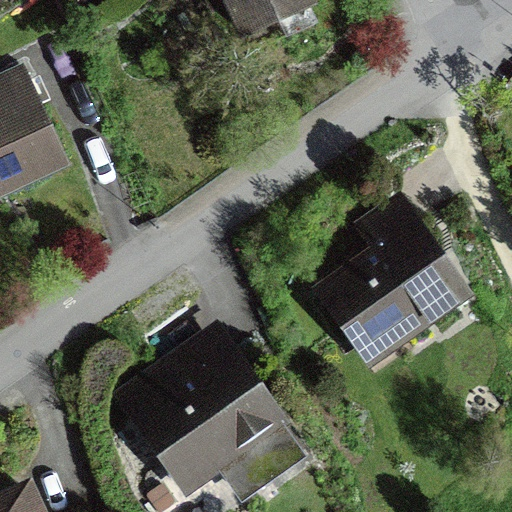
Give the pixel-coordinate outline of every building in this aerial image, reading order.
[(305,10),(300,0),(224,0),(242,38),(305,10)] [(23,83),(20,77),(0,86),(0,193),(61,165),(23,83)] [(401,342),(458,302),(408,230),(321,291),(355,340),(385,318),(401,342)] [(240,498),(296,460),(224,359),(138,419),(171,467),(201,446),(240,498)] [(0,511),(30,511),(23,495),(0,505),(0,511)]
